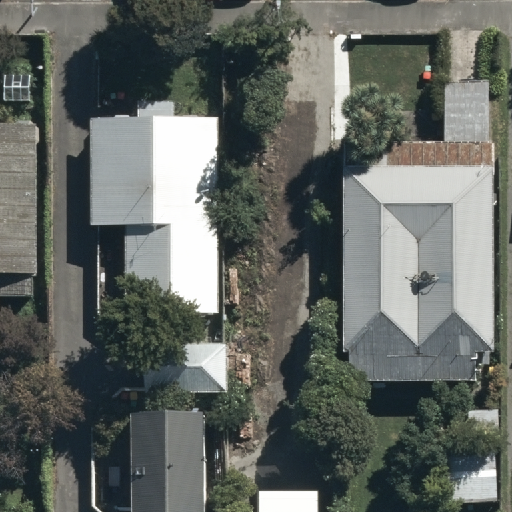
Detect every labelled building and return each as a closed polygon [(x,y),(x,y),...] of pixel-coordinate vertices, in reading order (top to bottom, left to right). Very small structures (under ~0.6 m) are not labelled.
[(349,140),(351,379),(476,378),(475,360),(501,360),(498,72),(444,73),(445,139),(349,140)] [(134,218),(135,305),(224,303),(222,109),(100,110),(101,219),(134,218)] [(0,114),(0,294),(37,294),(35,114),(0,114)] [(151,345),(152,390),(232,387),(231,343),(151,345)] [(142,405),(143,511),(209,511),(208,404),(142,405)] [(454,495),(503,494),(502,408),(453,408),(454,495)]
